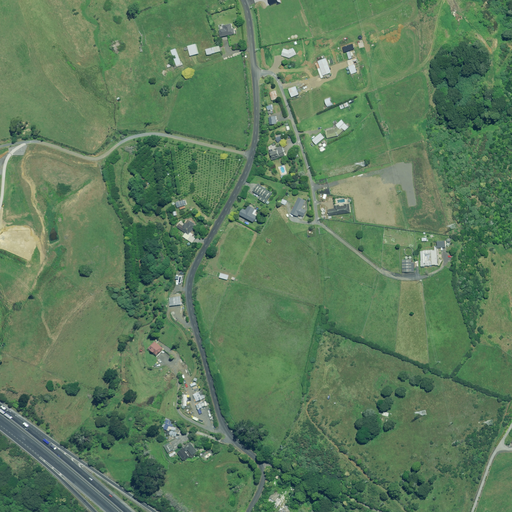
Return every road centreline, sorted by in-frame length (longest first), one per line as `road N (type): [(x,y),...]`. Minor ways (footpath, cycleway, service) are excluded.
road 1 (unclassified): [(243,0),(253,144),(186,290),(222,418),(261,476),(251,511)]
road 2 (unknown): [(0,147),(31,143),(94,160),(131,138),(155,135),(250,157)]
road 3 (motorway): [(9,415),(154,511)]
road 4 (motorway): [(9,415),(126,511)]
road 5 (motorway): [(114,511),(0,418)]
road 6 (track): [(251,458),(388,511)]
road 7 (track): [(400,511),(305,409)]
road 8 (motorway): [(94,511),(0,418)]
